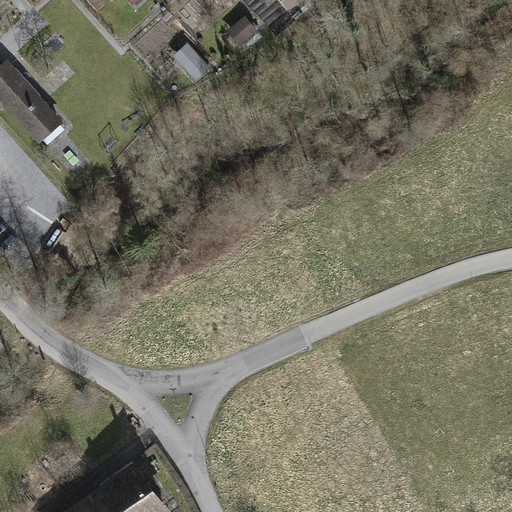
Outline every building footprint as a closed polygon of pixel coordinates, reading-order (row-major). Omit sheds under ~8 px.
[(306,0),(281,0),(289,12),(307,1),(306,0)] [(258,30),(245,14),(227,29),(240,45),(258,30)] [(188,42),(174,55),(197,80),(211,68),(188,42)] [(6,61),(0,66),(0,97),(44,146),(65,126),(6,61)] [(164,511),(173,506),(136,456),(60,511),(164,511)]
